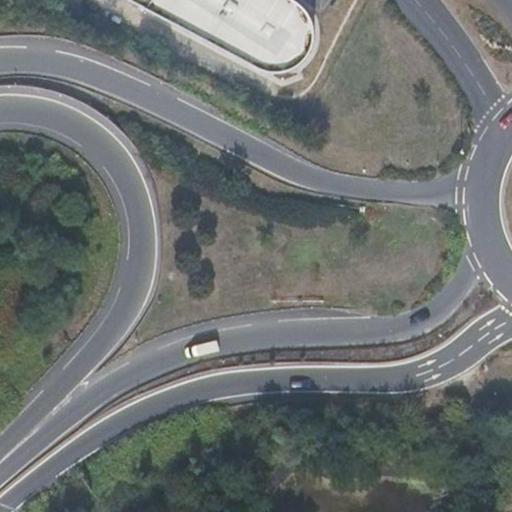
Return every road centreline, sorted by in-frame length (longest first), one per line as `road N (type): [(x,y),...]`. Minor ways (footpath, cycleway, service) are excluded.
road 1 (motorway): [(485,232),(458,287),(412,326),(201,345),(135,372),(0,464)]
road 2 (motorway): [(0,510),(99,433),(151,406),(238,382),(415,376),(511,320)]
road 3 (motorway): [(482,180),(419,193),(340,186),(277,165),(95,75),(0,59)]
road 4 (motorway): [(0,111),(50,116),(106,145),(134,189),(143,246),(131,299),(115,326),(0,452)]
road 5 (secondary): [(416,0),(478,83),(496,144)]
